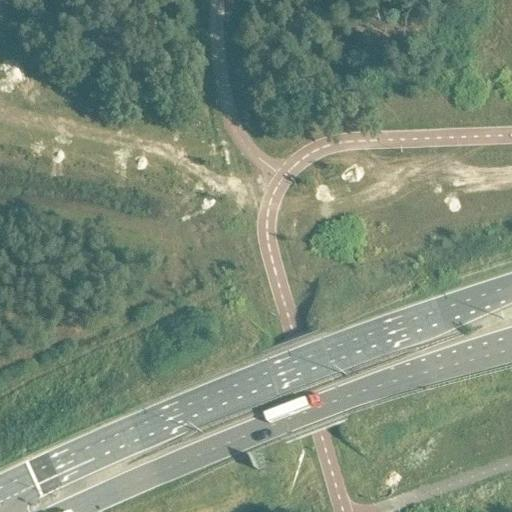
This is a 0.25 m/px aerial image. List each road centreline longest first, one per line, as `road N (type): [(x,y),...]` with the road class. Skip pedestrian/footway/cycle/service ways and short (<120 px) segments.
road 1 (primary): [(511,288),(324,354),(0,487)]
road 2 (primary): [(74,511),(286,426),(511,350)]
